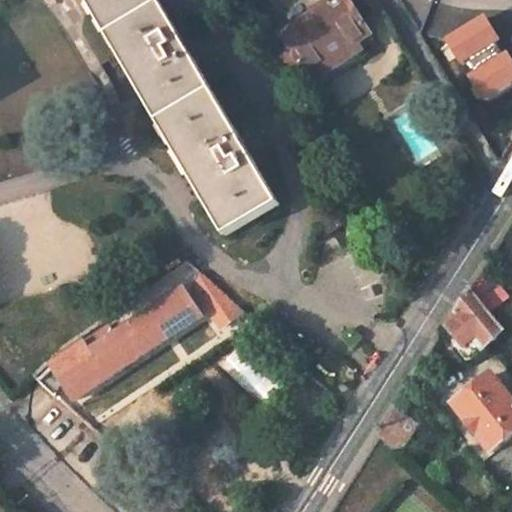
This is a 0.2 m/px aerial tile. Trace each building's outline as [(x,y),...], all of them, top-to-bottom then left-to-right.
[(157,0),(89,0),(232,237),(282,206),(157,0)] [(339,0),(284,33),(314,83),(360,54),(357,47),(373,37),(349,0),(339,0)] [(487,102),(511,86),(511,57),(507,59),(497,44),(502,41),(488,19),(451,43),(464,65),(468,62),(477,78),(474,80),(487,102)] [(330,204),(314,217),(330,235),(345,222),(330,204)] [(494,316),(510,302),(485,271),(474,290),(494,316)] [(449,330),(466,349),(480,338),(490,349),(509,334),(494,316),(474,290),(449,330)] [(209,324),(189,294),(118,341),(112,332),(95,343),(95,342),(75,355),(41,384),(57,398),(73,388),(84,403),(113,385),(114,387),(209,324)] [(306,375),(290,394),(313,414),(329,395),(306,375)] [(511,398),(494,377),(458,409),(497,454),(511,442),(511,398)] [(401,456),(418,429),(398,410),(381,437),(401,456)]
